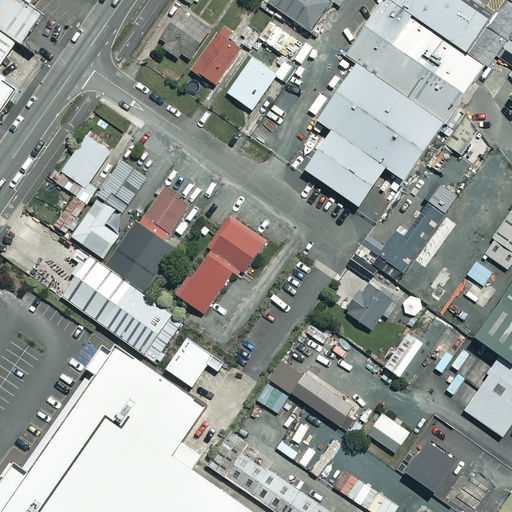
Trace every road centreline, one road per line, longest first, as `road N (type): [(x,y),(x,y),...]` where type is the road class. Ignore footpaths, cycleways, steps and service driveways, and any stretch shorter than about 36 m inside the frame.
road 1 (unclassified): [(80,60),(351,248)]
road 2 (tertiary): [(80,60),(0,177)]
